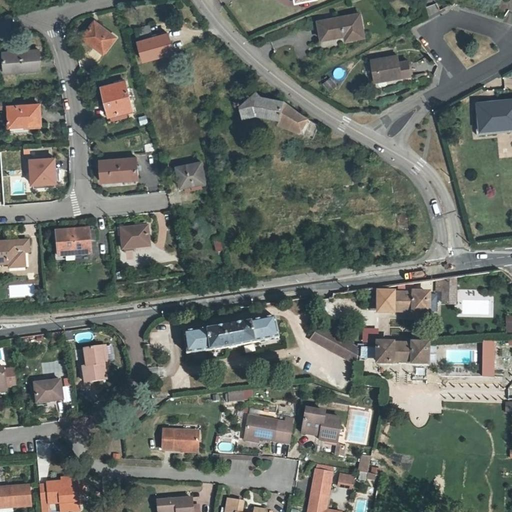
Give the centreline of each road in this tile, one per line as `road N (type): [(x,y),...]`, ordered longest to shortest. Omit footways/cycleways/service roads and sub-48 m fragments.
road 1 (secondary): [(131,313),(453,268)]
road 2 (residential): [(201,0),(287,85),(380,145)]
road 3 (residential): [(281,476),(257,481),(98,466),(72,428)]
road 4 (residential): [(85,206),(76,114),(50,18)]
road 5 (residential): [(380,145),(430,182),(446,215),(453,268)]
road 6 (residential): [(72,428),(123,400),(139,375),(131,313)]
road 7 (residential): [(511,43),(457,18),(430,34),(462,83)]
road 8 (secondary): [(0,331),(131,313)]
